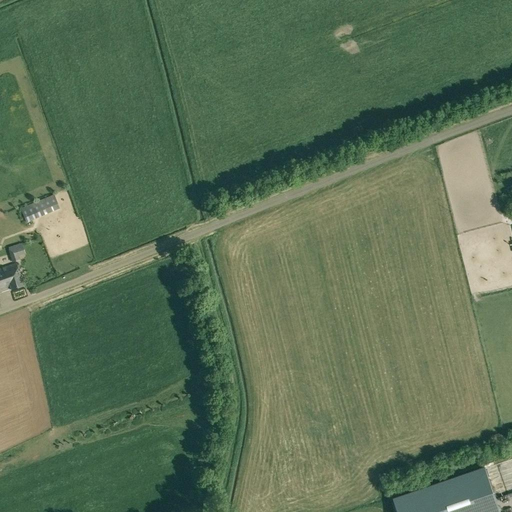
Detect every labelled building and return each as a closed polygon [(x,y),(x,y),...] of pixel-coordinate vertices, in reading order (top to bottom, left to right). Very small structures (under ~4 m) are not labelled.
[(57,202),(53,195),(53,194),(49,196),(31,204),(20,209),(24,219),(36,214),(57,204),(57,202)] [(10,248),(24,245),(23,240),(8,243),(10,248)] [(10,254),(12,262),(19,260),(16,252),(10,254)] [(0,290),(10,287),(11,290),(22,286),(17,271),(20,270),(18,263),(15,264),(0,269),(0,290)] [(511,464),(492,471),(501,503),(511,500),(511,464)] [(397,511),(500,511),(485,468),(394,500),(397,511)]
